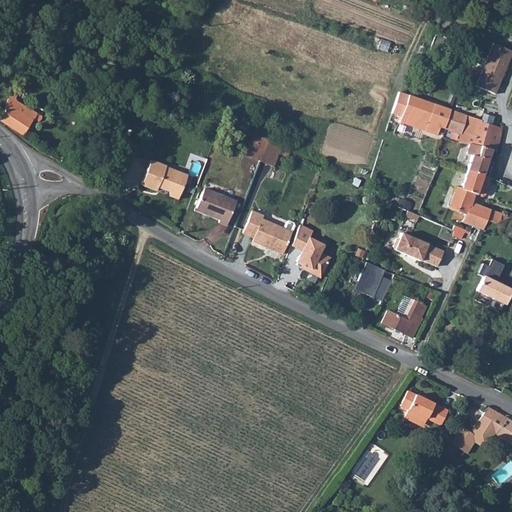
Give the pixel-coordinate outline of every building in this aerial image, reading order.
[(511,51),(491,43),(473,87),(494,96),(511,51)] [(398,93),(393,108),(395,109),(402,112),(407,96),(398,93)] [(0,116),(0,121),(24,138),(34,120),(38,122),(41,121),(42,118),(41,115),(17,105),(18,103),(16,102),(19,97),(12,94),(0,116)] [(402,112),(395,109),(393,116),(399,119),(398,123),(435,136),(438,128),(443,129),(449,110),(413,98),(407,96),(402,112)] [(449,110),(443,129),(445,130),(458,134),(457,143),(460,144),(467,146),(470,147),(472,139),(487,141),(490,126),(494,118),(484,114),(481,120),(449,110)] [(470,157),(466,169),(481,175),(490,152),(496,154),(500,130),(495,128),(490,126),(487,141),(472,139),(470,147),(467,146),(464,155),(470,157)] [(249,132),(247,139),(254,142),(251,151),(260,154),(265,140),(249,132)] [(138,186),(152,192),(154,193),(158,185),(161,186),(161,188),(168,191),(166,196),(177,201),(184,182),(166,174),(166,170),(161,168),(162,166),(157,164),(149,161),(138,186)] [(481,175),(466,169),(459,188),(453,185),(447,201),(442,199),(440,205),(463,214),(461,223),(471,226),(482,231),(484,226),(486,221),(492,223),(498,226),(502,215),(511,218),(511,211),(504,209),(502,214),(470,203),(465,201),(469,192),(473,194),(481,197),(485,194),(490,178),(481,175)] [(166,170),(166,174),(184,182),(186,178),(166,170)] [(203,188),(194,209),(215,218),(214,221),(224,225),(234,201),(203,188)] [(465,201),(470,203),(473,194),(469,192),(465,201)] [(250,209),(240,234),(250,238),(249,241),(281,253),(292,223),(291,221),(286,219),(284,220),(281,227),(258,218),(260,213),(250,209)] [(296,226),(288,247),(294,249),(300,234),(302,229),(296,226)] [(390,246),(391,249),(419,261),(419,260),(436,267),(443,251),(426,244),(398,232),(396,237),(393,239),(390,246)] [(300,234),(294,249),(299,251),(294,264),(300,266),(299,269),(319,278),(328,254),(318,250),(320,243),(305,237),(306,236),(300,234)] [(482,278),(476,291),(504,305),(511,290),(492,282),(494,277),(496,278),(502,266),(490,260),(486,267),(481,265),(476,275),(482,278)] [(381,269),(363,261),(352,289),(380,300),(389,279),(379,275),(381,269)] [(381,322),(411,337),(421,317),(419,316),(425,305),(404,295),(395,314),(387,309),(381,322)] [(408,410),(404,420),(415,422),(417,420),(427,423),(430,419),(436,422),(443,408),(408,393),(401,407),(408,410)] [(511,423),(483,407),(480,413),(486,416),(481,424),(511,443),(511,423)] [(443,408),(436,422),(443,425),(449,412),(443,408)]
